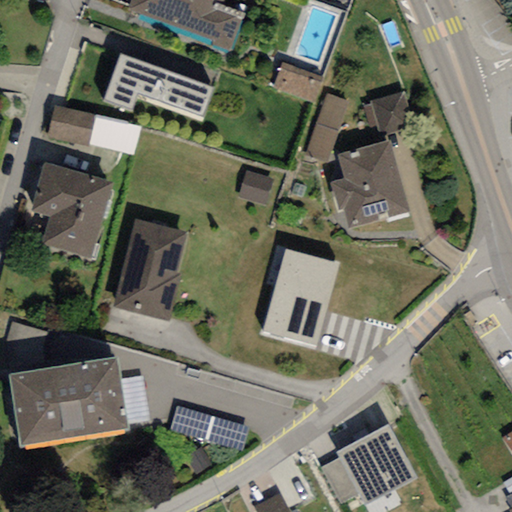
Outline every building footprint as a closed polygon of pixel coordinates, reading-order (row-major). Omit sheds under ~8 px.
[(132,0),(128,13),(214,42),(212,46),(230,52),(242,17),(222,10),(225,0),(132,0)] [(213,92),(121,59),(104,105),(131,114),(137,98),(202,122),(213,92)] [(323,79),(282,65),(273,91),(314,105),(323,79)] [(403,94),(370,104),(380,139),(413,129),(403,94)] [(351,104),(328,95),(305,156),(327,165),(351,104)] [(95,117),(54,109),(48,140),(90,148),(95,117)] [(390,144),(338,158),(344,182),(330,186),(338,214),(343,213),(349,233),(410,217),(390,144)] [(113,187),(43,167),(30,215),(49,221),(41,249),(91,264),(113,187)] [(275,181),(246,172),(237,199),(266,208),(275,181)] [(187,237),(135,224),(112,311),(169,326),(181,278),(177,277),(187,237)] [(318,284),(268,271),(252,328),(302,342),(318,284)] [(117,365),(72,372),(70,359),(47,363),(49,375),(8,381),(19,453),(128,437),(127,427),(120,382),(117,365)] [(143,378),(120,382),(127,427),(150,423),(143,378)] [(251,429),(178,408),(170,434),(243,454),(251,429)] [(417,481),(389,428),(335,456),(338,461),(321,469),(341,506),(357,497),(363,509),(417,481)] [(511,433),(503,439),(511,453),(511,433)] [(288,511),(281,497),(253,510),(254,511),(288,511)]
